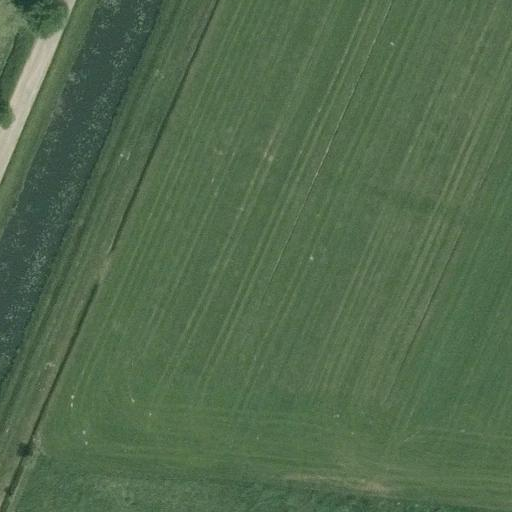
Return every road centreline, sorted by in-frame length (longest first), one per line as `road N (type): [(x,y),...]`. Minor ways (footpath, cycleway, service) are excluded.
road 1 (track): [(0,458),(195,0)]
road 2 (tertiary): [(0,146),(63,0)]
